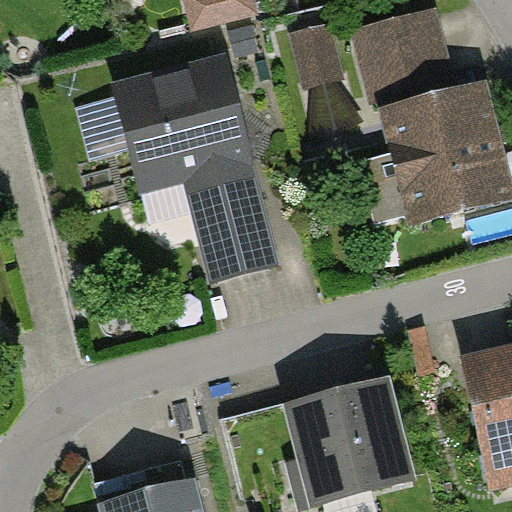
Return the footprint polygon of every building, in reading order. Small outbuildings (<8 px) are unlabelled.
[(188,0),(194,29),(265,16),(261,0),(188,0)] [(223,73),(124,100),(148,184),(187,173),(217,284),(277,268),(223,73)] [(511,213),(511,126),(503,89),(391,114),(418,234),(511,213)] [(511,376),(486,383),(506,461),(511,459),(511,376)] [(418,395),(311,418),(330,511),(340,511),(438,491),(418,395)] [(240,452),(294,453),(296,412),(241,411),(240,452)] [(219,511),(217,497),(143,511),(219,511)]
